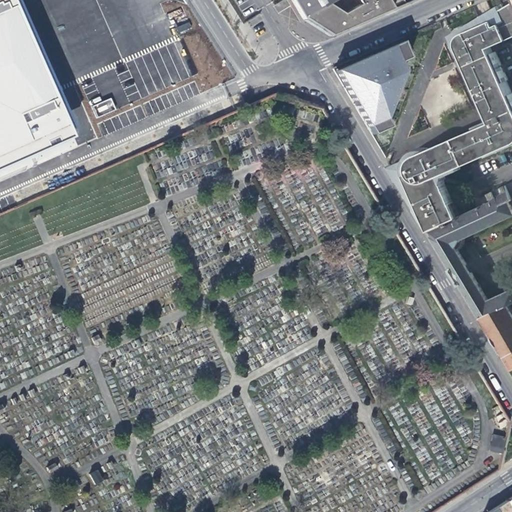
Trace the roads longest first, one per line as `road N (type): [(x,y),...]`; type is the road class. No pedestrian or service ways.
road 1 (residential): [(511,401),(303,59)]
road 2 (residential): [(303,59),(441,0)]
